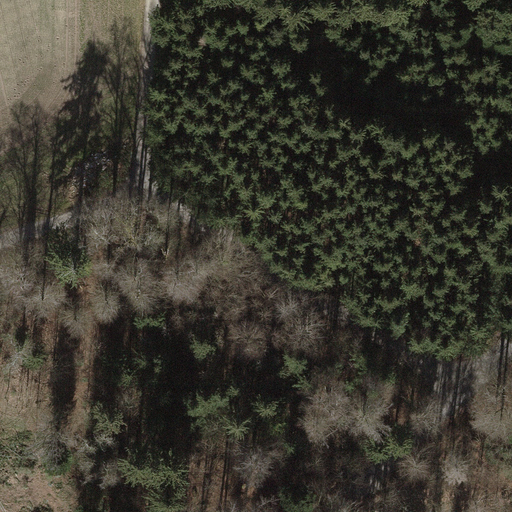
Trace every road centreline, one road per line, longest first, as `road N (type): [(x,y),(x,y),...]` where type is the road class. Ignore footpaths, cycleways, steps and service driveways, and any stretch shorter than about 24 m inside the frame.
road 1 (track): [(470,393),(124,154),(0,220)]
road 2 (track): [(324,511),(470,393)]
road 3 (track): [(124,154),(151,0)]
